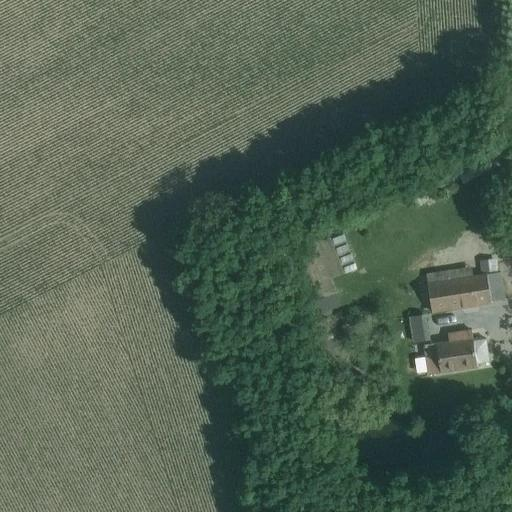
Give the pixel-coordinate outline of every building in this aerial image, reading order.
[(492,149),(456,168),(463,184),(500,164),(492,149)] [(306,247),(290,254),(308,303),(338,292),(333,278),(358,269),(345,233),(341,235),(337,224),(302,237),(306,247)] [(478,266),(427,274),(433,312),(478,306),(492,303),(492,301),(505,299),(503,272),(501,273),(499,260),(478,263),(478,266)] [(426,314),(408,318),(413,343),(430,340),(426,314)] [(326,317),(311,320),(315,336),(330,333),(326,317)] [(437,343),(425,345),(430,374),(478,367),(477,364),(491,362),(487,339),(474,341),(472,330),(449,333),(451,341),(437,343)]
